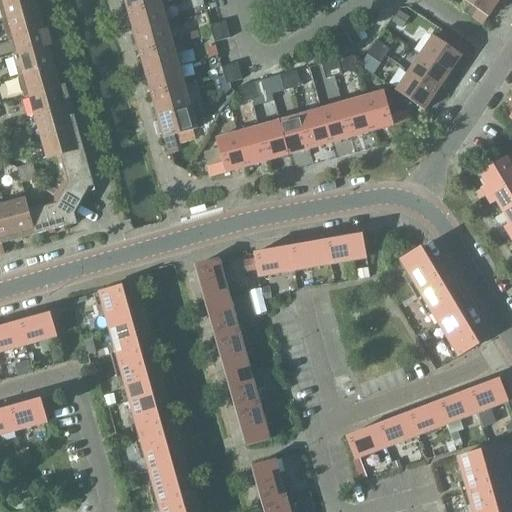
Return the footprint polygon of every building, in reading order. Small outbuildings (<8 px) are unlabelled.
[(0,0),(0,10),(3,21),(39,11),(36,0),(0,0)] [(161,0),(124,0),(129,14),(162,4),(161,0)] [(500,0),(462,0),(466,2),(477,10),(472,18),(483,26),(500,0)] [(466,2),(461,10),(472,18),(477,10),(466,2)] [(168,25),(162,4),(129,14),(134,34),(168,25)] [(39,11),(3,21),(9,43),(13,42),(15,48),(16,54),(13,55),(19,77),(55,67),(49,47),(53,46),(52,44),(51,38),(49,32),(48,29),(45,30),(39,11)] [(400,11),(393,21),(402,28),(409,18),(400,11)] [(179,15),(168,17),(170,23),(180,21),(179,15)] [(212,35),(228,30),(225,22),(210,26),(212,35)] [(134,34),(140,55),(174,45),(168,25),(134,34)] [(228,30),(212,35),(215,43),(230,39),(228,30)] [(433,36),(420,55),(449,75),(467,48),(456,41),(451,49),(433,36)] [(372,48),(385,57),(390,50),(377,41),(372,48)] [(180,66),(174,45),(140,55),(146,76),(180,66)] [(216,46),(208,48),(210,58),(218,56),(218,55),(216,46)] [(385,57),(372,48),(367,55),(380,64),(385,57)] [(449,75),(420,55),(408,73),(437,93),(449,75)] [(330,62),(334,77),(342,75),(338,60),(330,62)] [(334,77),(330,62),(322,64),(326,80),(334,77)] [(224,76),(240,72),(237,64),(222,68),(224,76)] [(146,76),(152,97),(186,87),(180,66),(146,76)] [(25,99),(30,97),(66,87),(63,77),(58,79),(55,67),(19,77),(25,99)] [(240,72),(224,76),(226,85),(242,80),(240,72)] [(288,74),(292,89),(301,87),(296,72),(288,74)] [(425,111),(437,93),(408,73),(396,92),(425,111)] [(292,89),(288,74),(280,76),(284,92),(292,89)] [(247,85),(251,101),(259,99),(255,83),(247,85)] [(251,101),(247,85),(239,88),(243,103),(251,101)] [(30,97),(36,118),(72,107),(66,87),(30,97)] [(192,108),(186,87),(152,97),(158,117),(192,108)] [(384,92),(363,99),(372,132),(409,122),(406,111),(391,116),(384,92)] [(351,138),(372,132),(363,99),(342,104),(351,138)] [(331,144),(351,138),(342,104),(321,110),(331,144)] [(42,139),(78,128),(72,107),(36,118),(42,139)] [(174,136),(198,129),(192,108),(158,117),(168,154),(179,151),(174,136)] [(310,150),(331,144),(321,110),(300,116),(310,150)] [(289,156),(310,150),(300,116),(279,122),(289,156)] [(211,118),(200,121),(205,140),(214,125),(211,118)] [(268,162),(289,156),(279,122),(259,128),(268,162)] [(57,157),(84,149),(78,128),(42,139),(48,160),(57,158),(57,157)] [(247,167),(268,162),(259,128),(238,134),(247,167)] [(207,168),(210,178),(247,167),(238,134),(216,140),(223,163),(207,168)] [(95,191),(84,149),(57,157),(57,158),(64,181),(58,192),(80,204),(86,194),(95,191)] [(481,189),(486,197),(511,181),(511,166),(511,154),(480,174),(487,186),(481,189)] [(17,169),(20,176),(35,173),(33,165),(17,169)] [(37,180),(35,173),(20,176),(22,184),(37,180)] [(511,181),(486,197),(491,205),(496,202),(503,213),(511,208),(511,181)] [(52,202),(28,209),(35,235),(77,224),(75,214),(80,204),(58,192),(52,202)] [(35,235),(28,209),(26,199),(4,205),(14,241),(35,235)] [(0,206),(0,255),(5,254),(2,245),(14,241),(4,205),(0,206)] [(511,208),(503,213),(510,225),(504,228),(509,236),(511,234),(511,208)] [(326,241),(330,265),(366,259),(362,235),(326,241)] [(295,271),(330,265),(326,241),(291,248),(295,271)] [(255,254),(259,277),(295,271),(291,248),(255,254)] [(441,281),(421,249),(401,261),(409,274),(403,277),(415,296),(441,281)] [(231,281),(225,258),(196,267),(206,303),(229,296),(225,283),(231,281)] [(255,259),(245,261),(247,274),(257,272),(255,259)] [(439,325),(460,313),(441,281),(415,296),(427,316),(432,313),(439,325)] [(297,284),(290,285),(291,292),(298,290),(297,284)] [(110,330),(133,323),(123,287),(94,295),(100,318),(106,316),(110,330)] [(269,288),(262,289),(264,299),(271,298),(269,288)] [(239,309),(233,310),(229,296),(206,303),(216,339),(245,331),(239,309)] [(411,299),(403,304),(406,309),(414,304),(411,299)] [(441,341),(453,360),(453,361),(479,345),(460,313),(439,325),(447,337),(441,341)] [(57,337),(50,314),(19,323),(25,346),(57,337)] [(0,352),(25,346),(19,323),(0,328),(0,352)] [(114,343),(108,345),(114,367),(143,359),(133,323),(110,330),(114,343)] [(245,354),(251,353),(245,331),(216,339),(226,375),(249,368),(245,354)] [(424,335),(418,338),(421,344),(428,341),(424,335)] [(143,359),(114,367),(120,389),(126,387),(130,401),(153,395),(143,359)] [(29,360),(17,364),(20,376),(32,372),(29,360)] [(259,380),(253,382),(249,368),(226,375),(236,410),(265,402),(259,380)] [(508,402),(499,380),(468,392),(477,414),(508,402)] [(447,425),(477,414),(468,392),(438,403),(447,425)] [(114,394),(104,397),(107,407),(116,404),(114,394)] [(153,395),(130,401),(134,415),(128,417),(134,439),(163,431),(153,395)] [(15,432),(47,423),(41,400),(9,409),(15,432)] [(265,426),(272,424),(265,402),(236,410),(247,447),(269,440),(265,426)] [(416,437),(447,425),(438,403),(408,415),(416,437)] [(0,435),(15,432),(9,409),(0,411),(0,435)] [(416,437),(408,415),(377,426),(386,448),(416,437)] [(360,458),(386,448),(377,426),(347,438),(356,460),(360,458)] [(163,431),(134,439),(140,461),(146,459),(150,473),(173,466),(163,431)] [(452,441),(445,444),(449,454),(456,451),(452,441)] [(491,488),(481,452),(459,458),(463,472),(456,474),(462,496),(491,488)] [(356,460),(353,461),(357,471),(364,468),(360,458),(356,460)] [(263,504),(292,495),(286,473),(279,475),(275,461),(252,467),(263,504)] [(399,461),(393,463),(396,470),(402,467),(399,461)] [(173,466),(150,473),(154,487),(148,488),(154,510),(183,502),(173,466)] [(136,481),(128,484),(130,492),(139,490),(136,481)] [(498,511),(492,492),(491,488),(462,496),(466,511),(498,511)] [(296,511),(292,495),(263,504),(264,511),(296,511)] [(185,511),(183,502),(154,510),(154,511),(185,511)]
